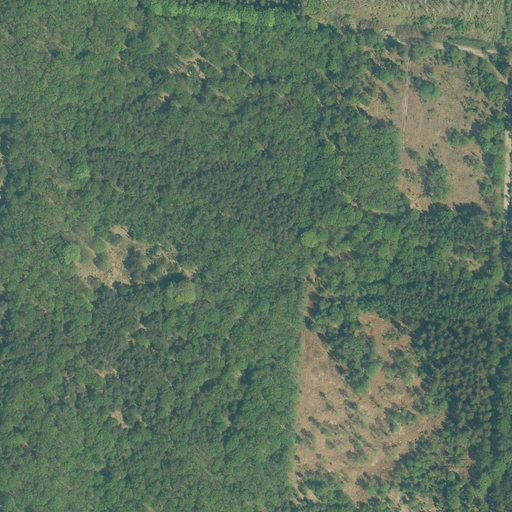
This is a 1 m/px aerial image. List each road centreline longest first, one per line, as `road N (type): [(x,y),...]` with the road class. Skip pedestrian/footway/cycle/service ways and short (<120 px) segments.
road 1 (track): [(3,0),(511,54)]
road 2 (track): [(29,511),(85,8)]
road 3 (track): [(506,86),(493,511)]
